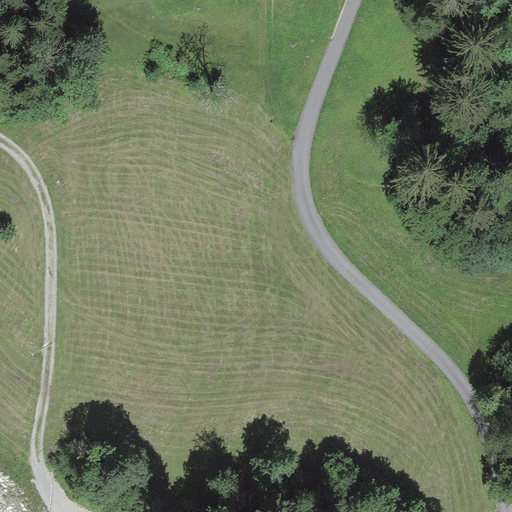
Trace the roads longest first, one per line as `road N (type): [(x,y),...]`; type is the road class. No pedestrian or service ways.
road 1 (unclassified): [(507,511),(482,421),(455,376),(337,261),(304,202),(303,138),(353,0)]
road 2 (track): [(0,141),(39,195),(51,297),(32,461),(17,511)]
